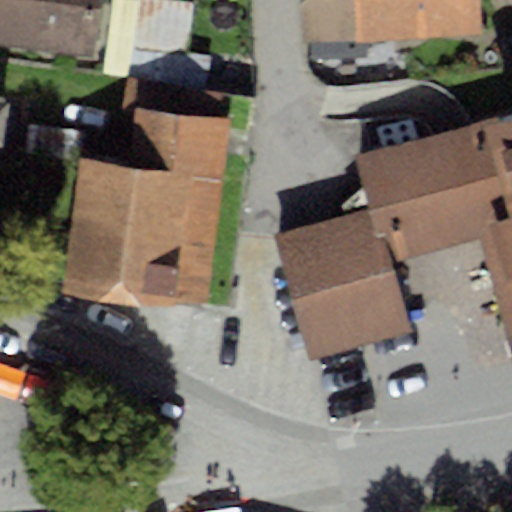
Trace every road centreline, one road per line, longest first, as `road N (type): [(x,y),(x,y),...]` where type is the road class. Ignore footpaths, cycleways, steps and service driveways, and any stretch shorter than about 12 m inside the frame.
road 1 (residential): [(348,479),(60,338),(0,320)]
road 2 (residential): [(511,443),(348,479)]
road 3 (residential): [(207,511),(348,479)]
